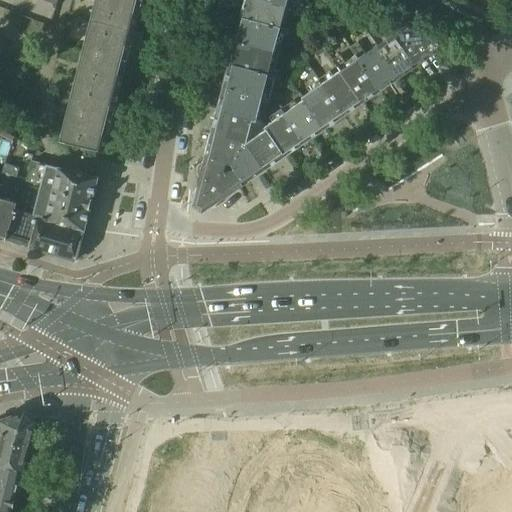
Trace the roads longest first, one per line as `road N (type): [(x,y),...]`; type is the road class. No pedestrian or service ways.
road 1 (secondary): [(126,359),(511,335)]
road 2 (residential): [(154,231),(264,226),(479,77)]
road 3 (secondary): [(510,290),(153,305)]
road 4 (residential): [(154,231),(195,0)]
road 5 (residential): [(75,500),(110,429),(126,359)]
road 6 (residential): [(82,372),(75,500)]
